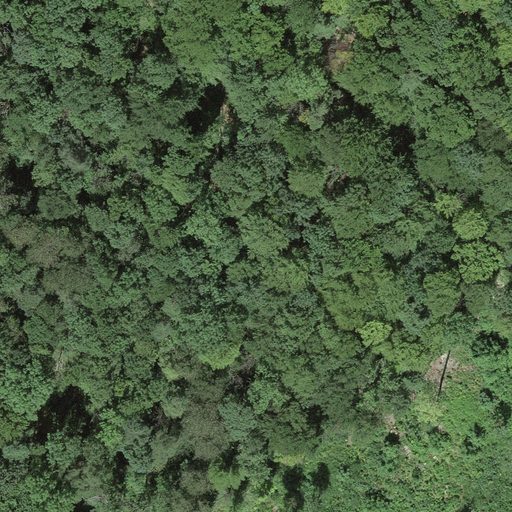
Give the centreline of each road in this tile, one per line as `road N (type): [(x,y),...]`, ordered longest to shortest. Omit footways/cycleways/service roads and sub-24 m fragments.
road 1 (track): [(511,315),(389,107),(306,0)]
road 2 (track): [(105,511),(0,372)]
road 3 (track): [(389,107),(511,197)]
